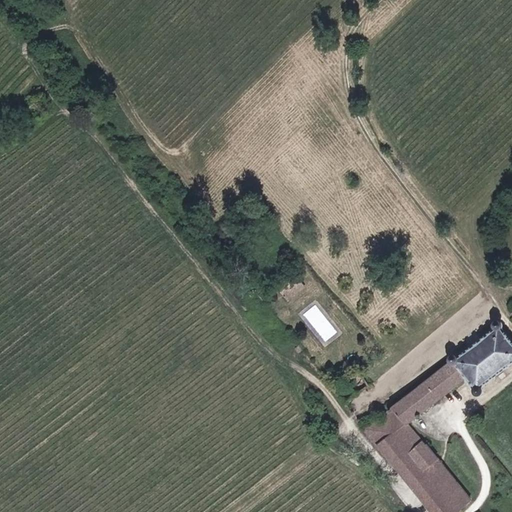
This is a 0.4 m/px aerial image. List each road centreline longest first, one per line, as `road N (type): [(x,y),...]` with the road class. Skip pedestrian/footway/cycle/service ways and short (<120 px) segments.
road 1 (track): [(424,511),(324,387),(276,357),(24,55),(28,38),(65,26),(82,34),(159,146),(176,153)]
road 2 (track): [(379,0),(351,28),(345,48),(355,110),(484,286)]
